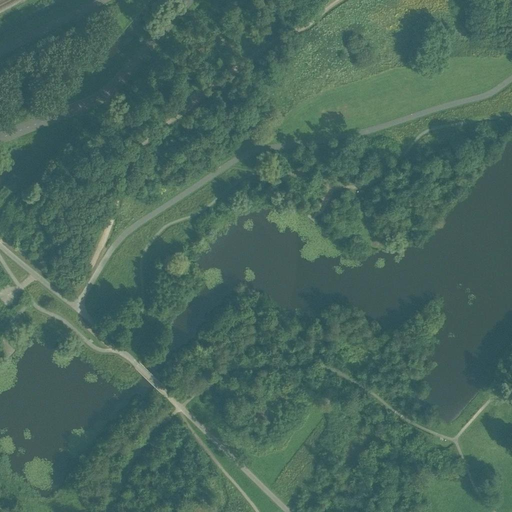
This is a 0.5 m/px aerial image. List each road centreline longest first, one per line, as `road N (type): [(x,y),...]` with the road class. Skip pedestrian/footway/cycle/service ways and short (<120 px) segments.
road 1 (unknown): [(0,237),(55,280),(79,288),(120,204),(127,169),(342,0)]
road 2 (unclassified): [(188,0),(109,91),(0,138)]
road 3 (unknown): [(179,403),(207,453),(257,511)]
